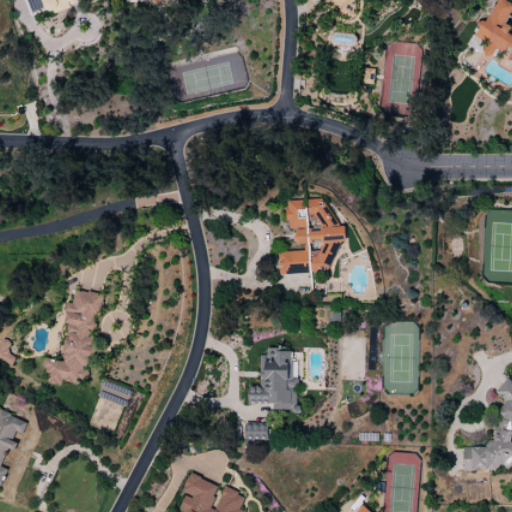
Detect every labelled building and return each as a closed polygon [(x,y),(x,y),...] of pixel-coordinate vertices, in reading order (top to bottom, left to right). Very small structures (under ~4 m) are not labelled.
[(25,0),(30,12),(42,8),(44,16),(78,4),(76,0),(25,0)] [(326,0),(325,10),(353,12),(353,0),(326,0)] [(511,37),(508,36),(511,26),(505,24),(511,3),(511,2),(502,0),(494,0),(487,24),(479,21),(474,38),(485,41),(482,50),(493,54),(495,47),(510,51),(507,61),(511,63),(511,37)] [(373,84),(374,69),(363,69),(363,84),(373,84)] [(279,275),(306,273),(311,273),(327,272),(337,245),(336,242),(345,242),(344,226),(338,227),(323,203),(314,199),(307,200),(301,200),(289,201),(285,212),(285,219),(291,229),(295,229),(296,245),(303,244),(303,251),(277,252),(279,275)] [(102,295),(75,289),(71,305),(66,303),(61,322),(69,324),(61,361),(44,358),(42,367),(47,368),(45,379),(80,387),(88,354),(98,313),(99,313),(102,295)] [(11,344),(2,338),(0,341),(0,360),(10,366),(15,358),(6,352),(11,344)] [(247,403),(273,404),(272,410),(296,411),(298,363),(291,362),(291,350),(267,349),(266,356),(260,356),(259,387),(247,386),(247,403)] [(463,471),(496,470),(501,464),(507,470),(511,464),(511,442),(511,443),(511,434),(511,382),(507,378),(494,391),(506,402),(499,410),(499,425),(493,431),(493,442),(488,447),(462,448),(463,471)] [(0,486),(7,470),(0,466),(0,465),(7,448),(14,451),(17,443),(11,441),(15,431),(22,434),(27,422),(0,410),(0,486)] [(244,440),(268,440),(268,425),(244,425),(244,440)] [(221,487),(189,474),(181,492),(185,494),(179,509),(184,511),(244,511),(245,511),(239,510),(245,496),(221,486),(221,487)]
